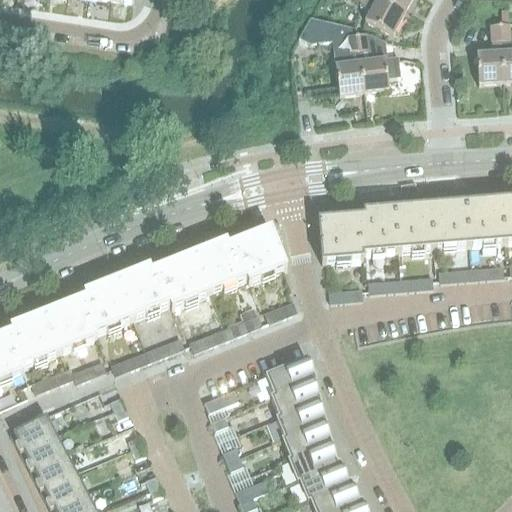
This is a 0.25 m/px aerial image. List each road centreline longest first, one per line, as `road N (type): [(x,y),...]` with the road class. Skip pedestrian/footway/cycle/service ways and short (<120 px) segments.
road 1 (residential): [(402,511),(367,454),(320,326),(284,184)]
road 2 (tertiary): [(0,287),(131,229),(284,184)]
road 3 (residential): [(0,19),(130,38),(150,25),(162,0)]
road 4 (tertiary): [(284,184),(449,162)]
road 5 (residential): [(449,162),(436,53),(453,0)]
